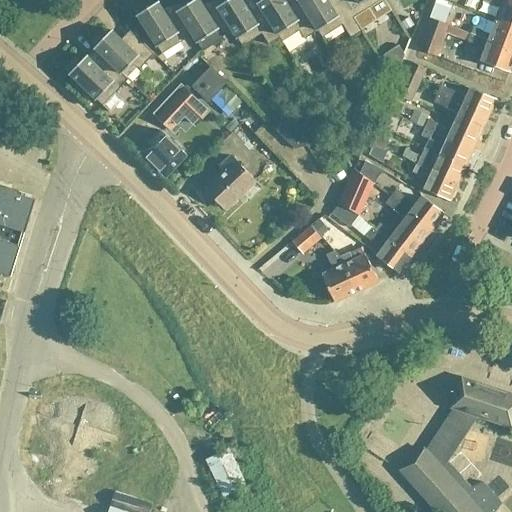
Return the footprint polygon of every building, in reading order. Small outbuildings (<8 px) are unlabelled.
[(189,2),(174,7),(180,17),(192,35),(192,36),(197,44),(198,44),(203,52),(223,40),(222,38),(232,32),(232,31),(220,13),(210,19),(202,6),(197,0),(196,0),(190,4),(189,2)] [(221,0),(214,2),(220,13),(232,31),(232,32),(242,47),(261,35),(268,46),(279,39),(280,39),(261,8),(250,15),(242,2),(240,0),(221,0)] [(255,0),(261,8),(280,39),(279,39),(282,43),(282,42),(299,32),(304,40),(317,32),(318,31),(301,4),(290,11),(283,0),(255,0)] [(297,0),(301,4),(318,31),(317,32),(322,39),(322,38),(342,26),(350,39),(361,32),(353,19),(340,0),(337,0),(329,5),(326,0),(297,0)] [(340,0),(353,19),(361,32),(375,24),(367,10),(382,0),(340,0)] [(493,21),(511,28),(511,5),(497,0),(482,0),(482,2),(491,5),(491,4),(499,7),(493,21)] [(149,6),(132,11),(133,12),(135,12),(137,16),(162,55),(192,36),(192,35),(180,17),(170,23),(162,10),(157,3),(150,8),(149,6)] [(429,19),(445,25),(450,10),(435,4),(429,19)] [(421,40),(417,51),(437,58),(441,47),(445,35),(446,35),(449,27),(449,26),(445,25),(429,19),(421,40)] [(469,35),(511,50),(511,28),(493,21),(488,36),(480,33),(481,31),(471,28),(469,35)] [(103,36),(91,44),(94,49),(95,49),(110,64),(122,75),(127,80),(137,69),(139,70),(154,55),(135,38),(127,47),(121,41),(111,32),(105,38),(103,36)] [(511,61),(511,50),(469,35),(466,42),(483,49),(478,63),(507,74),(511,61)] [(78,62),(66,69),(69,75),(78,83),(74,87),(86,99),(90,95),(102,107),(128,81),(127,80),(122,75),(110,64),(101,72),(86,58),(86,57),(80,64),(78,62)] [(410,63),(403,78),(418,85),(425,69),(410,63)] [(210,69),(192,88),(208,103),(226,84),(210,69)] [(395,96),(400,98),(410,102),(418,85),(403,78),(395,96)] [(440,86),(436,94),(447,99),(487,118),(495,101),(469,89),(465,98),(440,86)] [(219,100),(216,103),(214,105),(226,117),(241,103),(226,88),(216,97),(219,100)] [(155,120),(158,122),(171,134),(191,112),(194,115),(202,107),(185,89),(155,120)] [(454,122),(480,135),(487,118),(447,99),(436,94),(432,102),(458,114),(454,122)] [(385,101),(383,105),(381,109),(393,114),(397,106),(394,104),(386,101),(385,101)] [(376,119),(388,125),(393,114),(381,109),(376,119)] [(412,114),(406,127),(420,133),(426,120),(412,114)] [(288,120),(273,130),(294,150),(306,147),(288,120)] [(480,135),(454,122),(450,131),(434,124),(427,120),(423,128),(473,150),(480,135)] [(233,121),(225,129),(230,135),(239,126),(233,121)] [(423,148),(465,167),(473,150),(423,128),(420,136),(427,139),(423,148)] [(380,130),(373,146),(384,151),(385,148),(386,149),(389,142),(386,141),(389,134),(380,130)] [(166,178),(187,157),(160,132),(140,154),(166,178)] [(368,156),(380,161),(386,149),(385,148),(384,151),(373,146),(368,156)] [(416,165),(458,184),(465,167),(423,148),(419,157),(404,150),(401,158),(416,165)] [(225,210),(254,183),(231,158),(222,167),(225,171),(206,189),(225,210)] [(458,184),(416,165),(412,172),(428,179),(424,188),(451,200),(458,184)] [(359,216),(367,199),(374,184),(354,172),(338,204),(356,214),(359,216)] [(0,275),(10,279),(33,201),(0,191),(0,275)] [(414,206),(401,196),(394,191),(389,197),(432,229),(443,214),(420,197),(414,206)] [(410,258),(432,229),(389,197),(384,205),(403,220),(392,234),(379,224),(374,231),(410,258)] [(356,214),(338,204),(334,213),(351,223),(356,214)] [(322,237),(328,231),(320,222),(314,227),(322,237)] [(302,256),(307,252),(321,240),(309,227),(291,242),(302,256)] [(410,258),(374,231),(371,229),(365,238),(370,242),(372,240),(382,248),(376,256),(399,273),(410,258)] [(355,293),(342,265),(339,258),(338,256),(333,251),(325,255),(332,269),(321,274),(334,302),(355,293)] [(348,254),(339,258),(342,265),(355,293),(377,283),(365,255),(351,261),(348,254)] [(495,511),(501,504),(482,483),(470,489),(446,462),(476,418),(509,429),(510,426),(511,426),(511,396),(460,378),(450,409),(457,411),(429,456),(423,449),(400,471),(436,511),(495,511)] [(222,499),(234,493),(246,487),(228,450),(204,461),(222,499)] [(147,511),(150,505),(115,493),(108,511),(147,511)]
